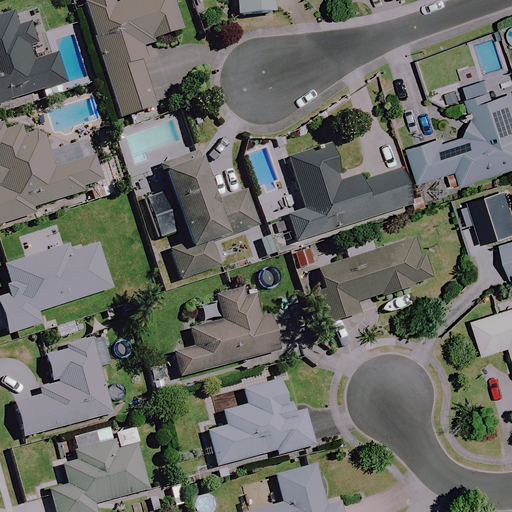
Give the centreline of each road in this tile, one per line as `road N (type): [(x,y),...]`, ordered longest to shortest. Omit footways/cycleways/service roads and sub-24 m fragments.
road 1 (residential): [(266,80),(494,0)]
road 2 (residential): [(389,393),(420,453),(463,485),(511,492)]
